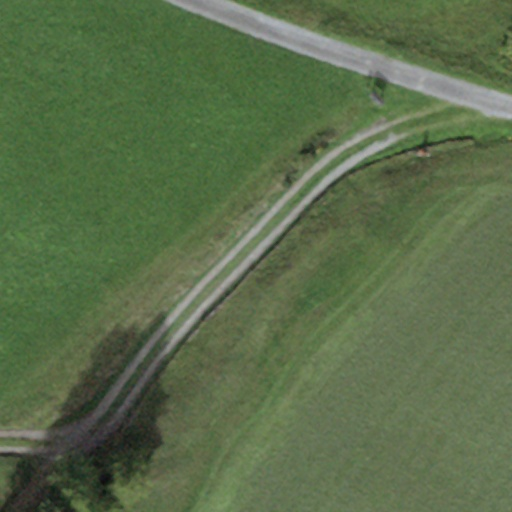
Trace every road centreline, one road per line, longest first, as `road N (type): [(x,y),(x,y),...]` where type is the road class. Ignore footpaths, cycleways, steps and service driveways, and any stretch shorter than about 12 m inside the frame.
road 1 (track): [(80,445),(342,151),(474,95)]
road 2 (track): [(511,107),(276,31),(208,0)]
